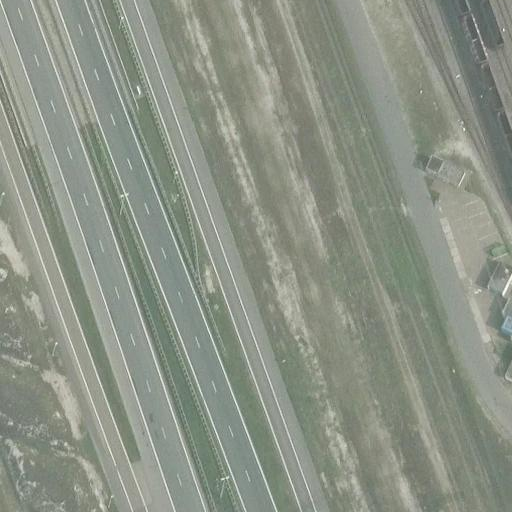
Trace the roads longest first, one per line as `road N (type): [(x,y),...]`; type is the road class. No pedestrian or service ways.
road 1 (trunk): [(257,511),(68,0)]
road 2 (trunk): [(307,511),(125,0)]
road 3 (trunk): [(10,0),(189,511)]
road 4 (trunk): [(0,122),(139,511)]
